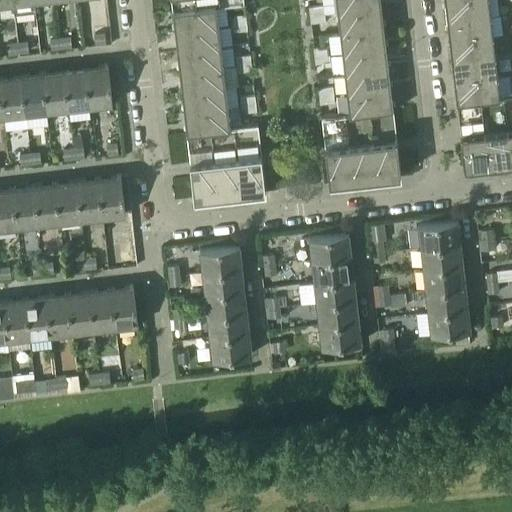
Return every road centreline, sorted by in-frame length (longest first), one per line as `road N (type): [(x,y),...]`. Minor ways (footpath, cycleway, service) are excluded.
road 1 (residential): [(130,0),(153,224),(436,191)]
road 2 (residential): [(436,191),(414,0)]
